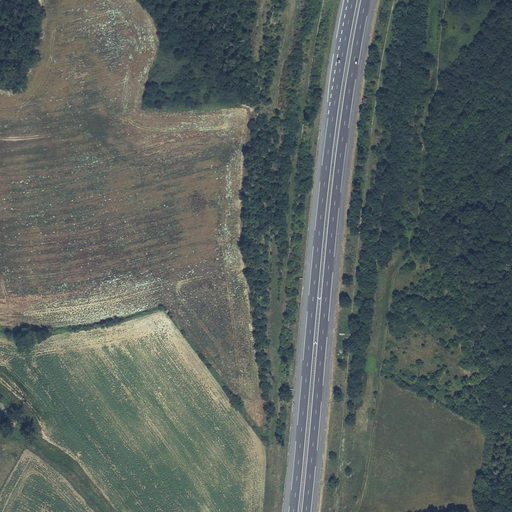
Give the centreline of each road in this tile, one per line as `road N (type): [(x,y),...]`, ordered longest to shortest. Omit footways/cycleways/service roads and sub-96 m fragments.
road 1 (motorway): [(305,511),(335,194),(365,0)]
road 2 (motorway): [(352,0),(322,195),(293,511)]
